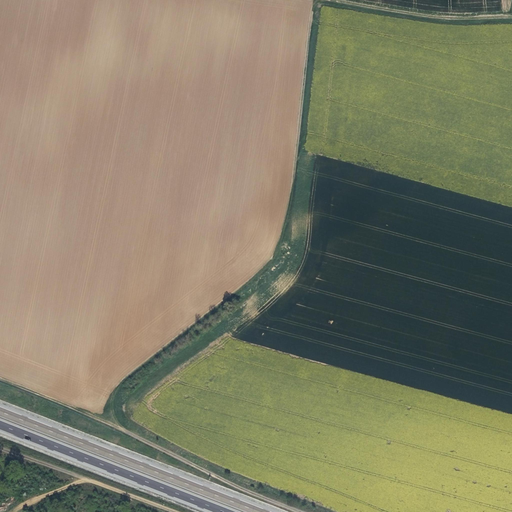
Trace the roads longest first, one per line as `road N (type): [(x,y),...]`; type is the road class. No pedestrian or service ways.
road 1 (track): [(0,378),(304,511)]
road 2 (primary): [(259,511),(0,410)]
road 3 (primary): [(0,424),(224,511)]
road 4 (track): [(511,17),(328,0)]
road 5 (track): [(171,511),(0,448)]
